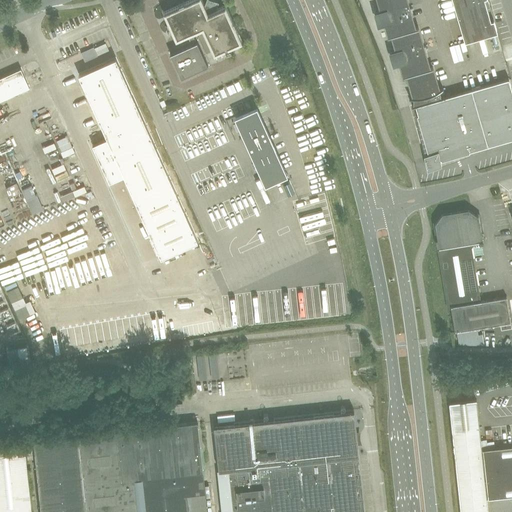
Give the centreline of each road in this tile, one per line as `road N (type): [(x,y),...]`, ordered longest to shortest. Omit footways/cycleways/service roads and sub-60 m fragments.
road 1 (primary): [(431,511),(388,208)]
road 2 (primary): [(366,215),(392,348),(409,511)]
road 3 (primary): [(292,0),(351,152),(366,215)]
road 4 (primary): [(388,208),(314,0)]
road 5 (unclassified): [(388,208),(511,172)]
